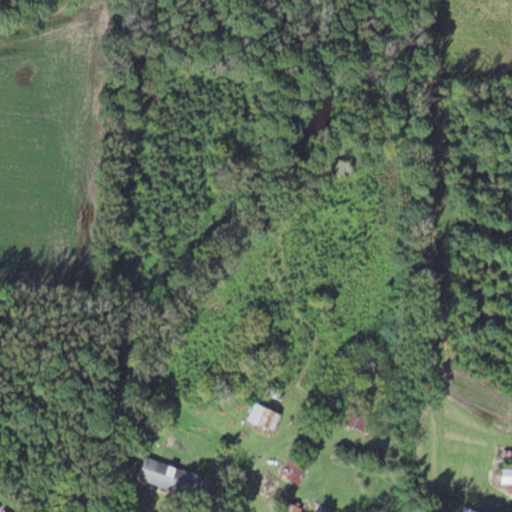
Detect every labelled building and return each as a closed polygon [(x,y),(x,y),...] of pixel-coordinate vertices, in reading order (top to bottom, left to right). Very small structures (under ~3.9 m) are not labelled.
[(274,416),(251,405),(243,420),(266,431),(274,416)] [(334,424),(354,431),(361,412),(341,405),(334,424)] [(283,455),(283,480),(303,480),(303,455),(283,455)] [(136,456),(129,480),(188,498),(195,474),(136,456)] [(511,468),(495,468),(495,483),(511,483),(511,496),(511,495),(511,468)]
